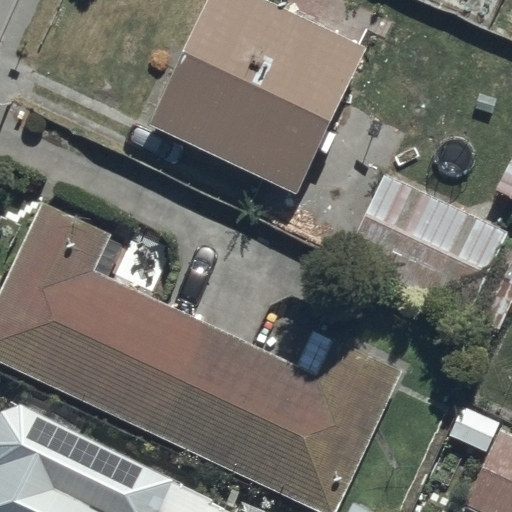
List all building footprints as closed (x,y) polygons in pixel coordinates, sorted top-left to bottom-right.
[(353,54),(238,0),(216,0),(151,137),(298,206),(369,58),(381,63),(392,39),(366,26),(353,54)] [(511,159),(492,197),(511,207),(511,159)] [(492,276),(511,285),(511,253),(505,250),(508,243),(386,182),(346,265),(467,325),(469,322),(492,276)] [(357,511),(343,505),(395,394),(451,421),(467,388),(418,365),(409,384),(316,340),(299,377),(105,285),(121,251),(39,213),(9,278),(0,274),(0,369),(304,511),(357,511)] [(0,511),(213,511),(11,409),(0,430),(0,511)] [(511,511),(511,442),(497,437),(465,511),(511,511)]
